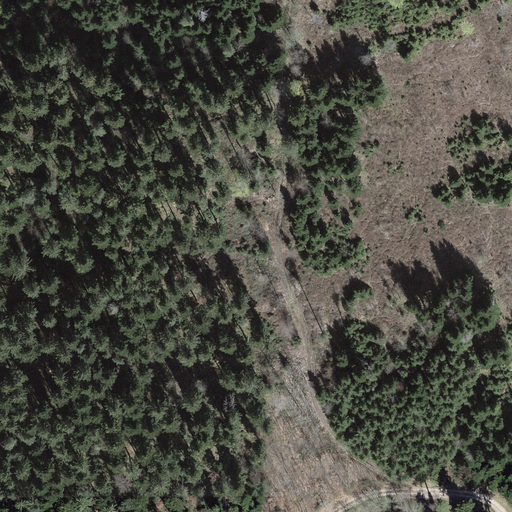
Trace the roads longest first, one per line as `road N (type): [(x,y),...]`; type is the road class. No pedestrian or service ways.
road 1 (track): [(505,511),(471,493),(386,489),(334,511)]
road 2 (track): [(311,377),(339,442),(408,490)]
